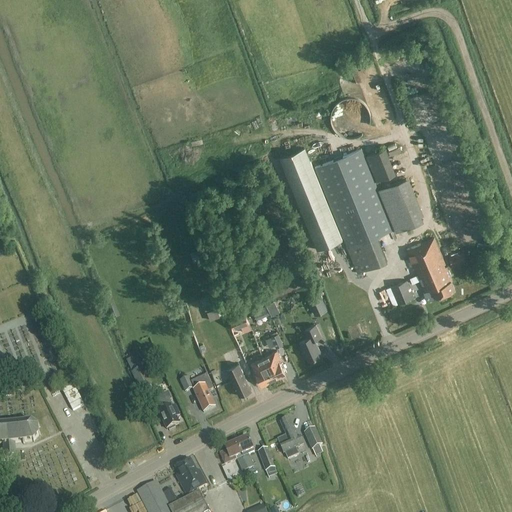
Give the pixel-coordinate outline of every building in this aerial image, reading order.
[(331,114),(331,115),(330,120),(331,122),(332,125),(334,130),(338,134),(343,137),(349,138),(354,138),(359,136),(364,133),(367,129),(369,124),(370,119),(370,114),(368,109),(365,105),(361,101),(356,99),(351,98),(345,99),(340,101),(336,105),(333,109),(331,114)] [(382,133),(393,131),(391,121),(380,123),(382,133)] [(279,157),(317,250),(341,240),(304,147),(279,157)] [(378,236),(395,230),(378,190),(376,182),(365,156),(361,148),(314,167),(347,249),(357,274),(388,261),(378,236)] [(365,156),(376,182),(396,174),(386,148),(365,156)] [(378,190),(395,230),(395,229),(396,232),(416,224),(423,221),(421,215),(424,214),(409,177),(378,190)] [(452,281),(434,238),(407,249),(425,293),(433,289),(437,298),(454,290),(451,281),(452,281)] [(185,254),(188,262),(196,259),(192,251),(185,254)] [(445,257),(449,267),(463,262),(459,252),(445,257)] [(415,297),(407,280),(390,287),(397,305),(415,297)] [(307,299),(315,315),(326,310),(319,294),(307,299)] [(214,301),(202,305),(205,313),(207,312),(210,320),(219,317),(214,301)] [(249,323),(246,317),(244,313),(229,319),(234,330),(249,324),(249,323)] [(196,322),(206,347),(228,339),(221,321),(207,326),(204,319),(196,322)] [(322,355),(315,340),(321,337),(316,325),(304,330),(308,338),(300,342),(308,361),(322,355)] [(283,346),(278,334),(271,337),(276,349),(283,346)] [(277,351),(269,355),(263,358),(273,380),(285,375),(279,362),(281,360),(277,351)] [(262,386),(273,380),(263,358),(251,363),(252,366),(262,386)] [(251,391),(239,364),(227,370),(239,396),(251,391)] [(140,391),(150,386),(142,369),(132,374),(140,391)] [(210,374),(213,383),(225,378),(222,369),(210,374)] [(203,413),(215,407),(208,392),(213,390),(206,376),(191,383),(194,390),(193,391),(203,413)] [(184,393),(193,389),(188,378),(179,381),(184,393)] [(58,390),(68,411),(79,405),(69,385),(58,390)] [(10,389),(1,391),(2,397),(11,396),(10,389)] [(158,412),(167,430),(168,429),(169,431),(175,429),(174,427),(179,424),(176,418),(180,416),(175,407),(173,408),(170,402),(172,401),(168,392),(156,398),(160,405),(157,407),(159,412),(158,412)] [(283,455),(285,454),(287,460),(298,455),(296,449),(304,446),(300,437),(298,438),(289,419),(281,423),(287,436),(277,441),(280,446),(279,446),(283,455)] [(32,422),(31,422),(31,423),(30,423),(20,424),(19,424),(8,425),(6,425),(7,425),(0,426),(0,444),(3,444),(5,458),(16,457),(15,443),(23,443),(23,445),(25,444),(24,442),(33,441),(33,443),(34,442),(34,441),(39,436),(40,436),(39,435),(38,428),(39,427),(38,427),(32,423),(32,422)] [(304,434),(312,451),(322,446),(314,429),(304,434)] [(248,438),(236,443),(246,465),(248,470),(254,467),(247,453),(253,450),(248,438)] [(237,460),(240,468),(242,473),(248,470),(246,465),(236,443),(225,448),(226,452),(220,454),(225,465),(237,460)] [(49,489),(68,483),(61,460),(53,463),(47,446),(28,452),(32,464),(40,462),(49,489)] [(257,452),(265,472),(275,468),(268,449),(257,452)] [(190,460),(175,468),(179,476),(176,477),(187,496),(207,485),(199,471),(197,473),(190,460)] [(147,511),(209,511),(199,493),(183,502),(170,508),(156,483),(137,493),(147,511)]
